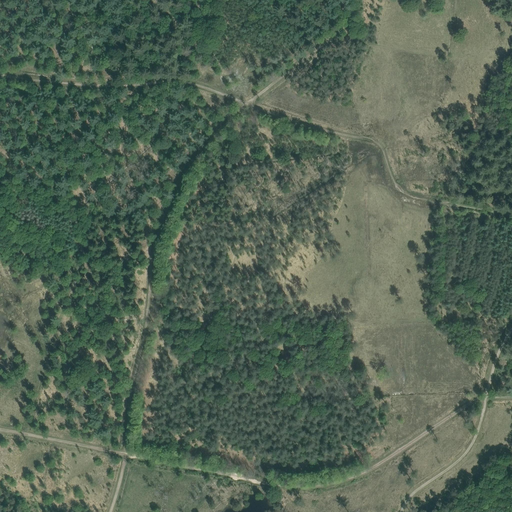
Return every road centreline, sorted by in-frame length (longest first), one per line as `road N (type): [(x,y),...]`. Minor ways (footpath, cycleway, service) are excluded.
road 1 (track): [(0,74),(186,82),(375,142),(405,194),(511,216)]
road 2 (track): [(358,0),(339,35),(208,135),(164,205),(127,399),(125,454)]
road 3 (track): [(125,454),(283,485),(324,485),(393,456),(485,396)]
road 4 (track): [(485,396),(468,450),(413,492),(401,511)]
road 5 (track): [(125,454),(0,429)]
